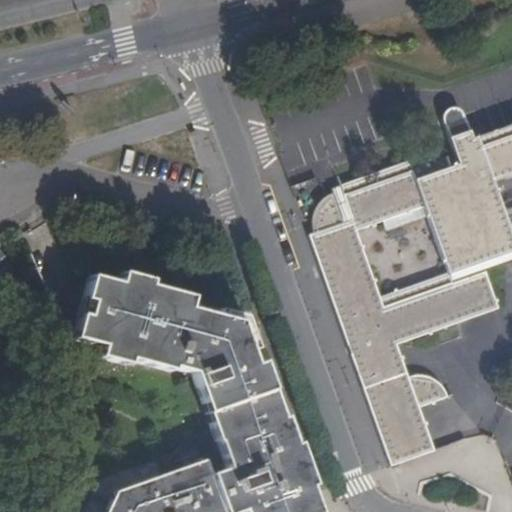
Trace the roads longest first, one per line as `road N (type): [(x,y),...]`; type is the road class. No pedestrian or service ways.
road 1 (residential): [(266,233),(354,479),(381,511)]
road 2 (residential): [(41,171),(266,233)]
road 3 (secondary): [(0,68),(192,28)]
road 4 (residential): [(222,105),(41,171)]
road 5 (residential): [(222,105),(266,233)]
